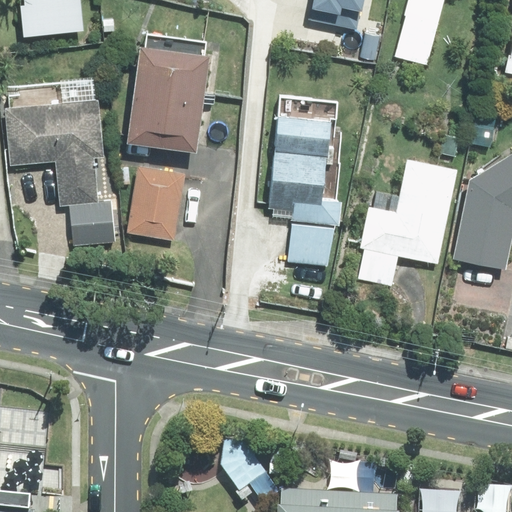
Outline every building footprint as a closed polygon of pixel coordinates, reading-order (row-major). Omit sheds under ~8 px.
[(17,8),(20,39),(81,33),(77,0),(20,0),(21,8),(17,8)] [(313,0),(312,9),(308,20),(357,30),(359,12),(362,11),(364,0),(313,0)] [(423,67),(439,0),(406,0),(391,59),(423,67)] [(137,47),(123,144),(192,154),(206,57),(137,47)] [(97,203),(93,158),(103,157),(98,99),(4,107),(9,166),(54,161),(57,206),(97,203)] [(290,220),(338,225),(340,201),(321,199),(328,121),(274,117),(265,208),(291,210),(290,220)] [(430,123),(425,150),(460,157),(465,130),(430,123)] [(502,269),(511,219),(511,150),(464,180),(448,259),(502,269)] [(433,264),(454,170),(404,160),(395,196),(375,192),(371,208),(365,207),(356,247),(362,249),(356,278),(388,285),(395,256),(433,264)] [(184,174),(137,167),(127,233),(174,240),(184,174)] [(129,189),(127,169),(117,170),(119,190),(129,189)] [(73,247),(113,243),(110,203),(69,207),(73,247)] [(332,226),(291,223),(288,260),(328,264),(332,226)] [(270,483),(233,434),(204,456),(241,505),(270,483)] [(302,457),(304,448),(284,444),(282,453),(302,457)] [(395,466),(376,462),(375,471),(393,475),(395,466)] [(409,491),(413,470),(401,467),(397,489),(409,491)] [(453,511),(455,489),(414,487),(412,511),(453,511)] [(0,511),(29,511),(31,493),(0,489),(0,511)] [(507,511),(508,491),(470,489),(469,511),(507,511)] [(391,511),(392,497),(278,491),(277,511),(271,511),(391,511)]
